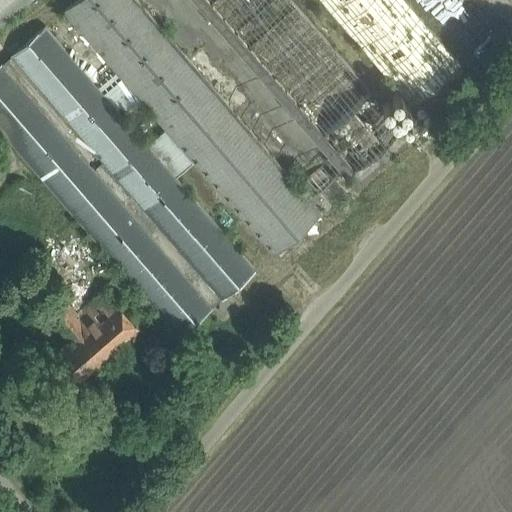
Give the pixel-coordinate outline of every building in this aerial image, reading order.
[(0,0),(0,62),(1,64),(10,55),(0,42),(0,23),(26,0),(0,0)] [(291,0),(75,0),(63,11),(165,127),(147,143),(176,176),(194,160),(260,236),(273,252),(321,211),(308,196),(339,168),(346,176),(402,127),(291,0)] [(342,23),(412,105),(460,63),(406,0),(322,0),(330,10),(342,23)] [(1,64),(0,64),(0,128),(76,217),(178,334),(255,267),(176,176),(147,143),(45,25),(10,55),(1,64)] [(139,325),(105,286),(77,310),(69,301),(51,316),(70,338),(55,351),(78,378),(139,325)]
